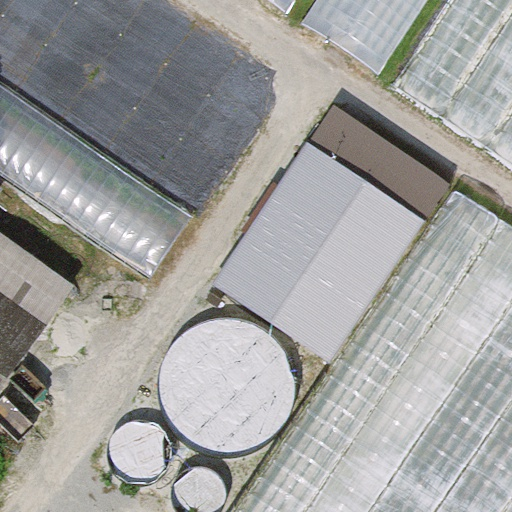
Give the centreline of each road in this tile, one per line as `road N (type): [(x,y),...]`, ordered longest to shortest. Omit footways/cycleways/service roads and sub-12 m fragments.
road 1 (track): [(317,66),(8,511)]
road 2 (track): [(511,195),(216,0)]
